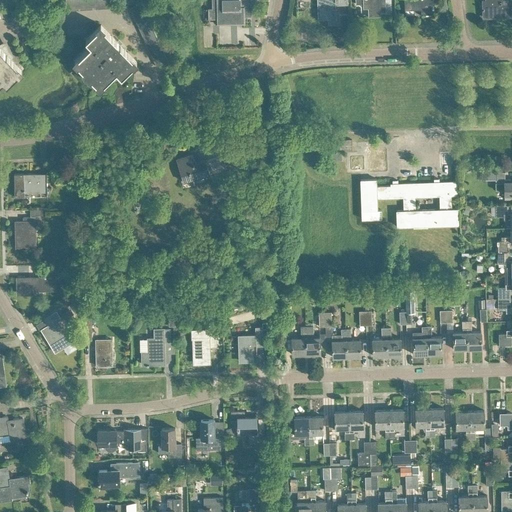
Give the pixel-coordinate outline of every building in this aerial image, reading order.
[(91,0),(92,8),(99,8),(98,0),(91,0)] [(212,0),(212,7),(207,7),(208,17),(218,17),(218,21),(236,21),(236,22),(244,22),(243,14),(248,14),(248,8),(250,8),(249,0),(212,0)] [(318,0),(319,7),(318,8),(318,12),(319,12),(319,17),(329,17),(329,22),(338,22),(337,13),(335,13),(335,3),(347,3),(347,0),(318,0)] [(355,0),(355,4),(363,3),(363,8),(368,7),(368,16),(380,15),(379,11),(385,11),(384,0),(355,0)] [(404,0),(404,9),(421,9),(421,14),(433,14),(432,0),(404,0)] [(483,0),(482,0),(482,16),(511,15),(511,0),(483,0)] [(132,13),(143,8),(141,2),(129,7),(132,13)] [(135,19),(146,14),(143,8),(132,13),(135,19)] [(137,25),(149,20),(146,14),(135,19),(137,25)] [(140,31),(151,25),(149,20),(137,25),(140,31)] [(121,75),(136,61),(101,24),(85,39),(91,44),(74,60),(100,86),(116,70),(121,75)] [(143,36),(154,31),(151,25),(140,31),(143,36)] [(145,42),(157,37),(154,31),(143,36),(145,42)] [(148,48),(159,43),(157,37),(145,42),(148,48)] [(151,54),(162,49),(159,43),(148,48),(151,54)] [(7,84),(22,69),(0,46),(0,82),(3,80),(7,84)] [(162,49),(151,54),(153,60),(165,54),(162,49)] [(351,140),(332,140),(332,151),(351,151),(351,140)] [(332,160),(341,160),(341,152),(332,152),(332,160)] [(195,162),(192,153),(176,158),(184,185),(193,182),(192,178),(221,169),(217,155),(195,162)] [(495,172),(495,162),(488,162),(488,172),(481,172),(482,179),(495,179),(495,189),(504,189),(504,198),(511,198),(511,180),(510,180),(510,178),(505,178),(504,171),(495,172)] [(47,191),(47,173),(23,173),(14,173),(14,196),(24,196),(24,192),(47,191)] [(397,179),(392,180),(392,183),(390,183),(390,185),(376,185),(376,178),(360,179),(361,218),(381,218),(381,209),(377,210),(377,197),(403,196),(403,209),(396,210),(397,226),(459,224),(458,207),(451,208),(451,195),(457,194),(457,181),(439,181),(439,178),(433,178),(433,181),(397,183),(397,179)] [(222,179),(215,181),(218,188),(225,186),(222,179)] [(510,227),(511,227),(511,213),(508,213),(508,204),(491,204),(491,215),(496,215),(496,216),(503,216),(503,219),(510,219),(510,227)] [(15,221),(16,247),(36,246),(36,233),(36,219),(35,219),(35,216),(22,217),(22,220),(15,221)] [(496,252),(509,251),(509,241),(511,241),(511,227),(510,227),(510,236),(504,236),(504,240),(496,240),(496,252)] [(505,274),(511,274),(511,260),(509,260),(509,251),(496,252),(497,263),(504,263),(505,274)] [(16,294),(36,293),(36,290),(55,290),(55,267),(39,267),(39,276),(16,276),(16,294)] [(497,298),(510,297),(510,288),(511,288),(511,274),(505,274),(505,286),(497,286),(497,298)] [(511,312),(511,306),(510,306),(510,297),(497,298),(498,309),(505,309),(505,312),(511,312)] [(79,315),(71,303),(64,307),(72,320),(79,315)] [(48,325),(43,328),(52,342),(50,343),(55,351),(63,346),(66,352),(77,346),(72,339),(69,340),(57,320),(61,318),(56,311),(44,318),(48,325)] [(453,348),(467,348),(466,320),(462,320),(462,328),(463,328),(463,331),(453,331),(453,348)] [(466,320),(467,348),(481,348),(481,330),(470,331),(470,327),(471,327),(471,320),(466,320)] [(305,322),(305,325),(306,353),(320,353),(319,335),(314,336),(313,325),(312,325),(312,321),(305,322)] [(292,354),(306,353),(305,325),(300,325),(300,333),(302,333),(302,336),(291,336),(292,354)] [(427,353),(426,325),(421,325),(422,333),(423,333),(423,336),(412,337),(413,354),(427,353)] [(426,325),(427,353),(441,353),(441,336),(430,336),(430,333),(431,333),(431,325),(426,325)] [(240,360),(256,360),(256,344),(263,344),(262,329),(262,326),(255,326),(255,334),(239,334),(240,360)] [(373,355),(387,355),(386,326),(381,327),(381,334),(383,334),(383,337),(372,338),(373,355)] [(386,326),(387,355),(401,354),(400,337),(390,337),(389,334),(391,334),(391,326),(386,326)] [(148,343),(137,343),(138,356),(142,355),(142,364),(164,363),(163,342),(170,342),(170,328),(163,328),(154,328),(154,337),(148,338),(148,343)] [(210,328),(191,329),(191,339),(194,339),(194,362),(210,361),(210,345),(217,345),(216,333),(216,330),(210,330),(210,328)] [(332,356),(346,356),(345,328),(341,328),(341,336),(342,335),(342,339),(332,339),(332,356)] [(345,328),(346,356),(360,355),(360,338),(349,339),(349,335),(350,335),(350,328),(345,328)] [(511,329),(506,329),(506,333),(498,333),(498,345),(511,344),(511,335),(511,334),(511,329)] [(96,365),(112,365),(111,338),(95,339),(96,365)] [(430,436),(429,407),(415,408),(415,425),(422,425),(423,428),(425,428),(425,436),(430,436)] [(429,407),(430,436),(435,435),(434,428),(433,428),(433,425),(444,424),(443,407),(429,407)] [(389,409),(390,437),(394,437),(394,429),(393,429),(393,426),(403,426),(403,408),(389,409)] [(385,437),(390,437),(389,409),(375,409),(375,426),(386,426),(386,429),(385,429),(385,437)] [(469,410),(470,438),(475,438),(475,430),(474,430),(473,427),(484,427),(483,409),(469,410)] [(244,410),(231,411),(231,432),(248,431),(249,441),(259,441),(259,431),(256,431),(256,416),(244,416),(244,410)] [(344,438),(349,438),(348,410),(334,411),(335,428),(345,428),(345,431),(344,431),(344,438)] [(348,410),(349,438),(354,438),(354,431),(352,431),(352,427),(363,427),(362,410),(348,410)] [(466,438),(470,438),(469,410),(455,411),(456,428),(467,427),(467,431),(465,431),(466,438)] [(511,421),(511,422),(511,412),(499,413),(500,424),(507,424),(507,428),(511,427),(511,421)] [(0,416),(0,435),(9,434),(9,438),(25,435),(22,417),(7,419),(7,415),(0,416)] [(308,416),(309,444),(314,443),(313,436),(312,436),(312,433),(323,432),(322,415),(308,416)] [(308,416),(294,416),(294,423),(288,424),(289,437),(304,437),(304,444),(309,444),(308,416)] [(214,421),(214,419),(200,419),(201,437),(207,437),(207,448),(220,448),(220,434),(221,434),(221,421),(214,421)] [(146,450),(146,427),(123,428),(123,430),(116,430),(116,428),(98,429),(98,444),(105,444),(105,445),(106,448),(109,450),(112,450),(115,448),(116,444),(116,441),(128,441),(128,450),(146,450)] [(175,444),(175,427),(161,427),(162,445),(158,445),(158,452),(168,452),(168,457),(181,456),(181,444),(175,444)] [(370,464),(370,453),(369,440),(363,441),(364,451),(357,452),(358,464),(370,464)] [(500,459),(511,459),(511,444),(508,444),(508,448),(500,448),(500,459)] [(511,459),(500,459),(500,471),(508,470),(508,474),(511,473),(511,459)] [(247,472),(265,471),(265,460),(254,461),(254,466),(247,466),(247,472)] [(99,488),(108,488),(108,484),(119,484),(119,476),(139,475),(139,461),(116,462),(116,469),(99,469),(99,485),(99,488)] [(371,476),(371,488),(377,488),(377,474),(382,474),(381,464),(377,464),(370,464),(371,476)] [(492,484),(491,465),(483,465),(483,473),(485,473),(485,484),(492,484)] [(9,477),(8,466),(0,467),(0,500),(12,499),(11,495),(28,493),(28,494),(29,494),(28,483),(30,483),(29,475),(9,477)] [(411,487),(411,475),(411,466),(399,467),(400,475),(405,475),(405,487),(411,487)] [(175,485),(186,485),(186,474),(174,475),(175,485)] [(210,484),(222,484),(222,474),(210,474),(210,484)] [(458,511),(467,511),(473,511),(472,484),(467,484),(467,492),(469,492),(469,495),(458,495),(458,511)] [(472,484),(473,511),(487,511),(486,494),(476,495),(476,491),(477,491),(477,484),(472,484)] [(241,503),(234,503),(233,511),(256,511),(256,507),(254,507),(254,503),(263,502),(262,487),(248,487),(249,503),(241,503)] [(297,511),(311,511),(310,489),(306,489),(306,497),(307,497),(307,500),(297,500),(297,511)] [(310,489),(311,511),(325,511),(325,499),(314,500),(314,497),(315,496),(315,489),(310,489)] [(418,511),(432,511),(432,489),(427,489),(427,497),(428,497),(429,500),(418,500),(418,511)] [(432,489),(432,511),(446,511),(446,500),(436,500),(435,497),(437,497),(436,489),(432,489)] [(511,489),(501,490),(501,511),(511,510),(511,489)] [(377,511),(392,511),(391,490),(385,490),(385,501),(378,502),(377,511)] [(391,490),(392,511),(406,511),(406,496),(405,496),(405,497),(396,497),(396,490),(391,490)] [(337,511),(351,511),(351,492),(346,492),(346,499),(348,499),(348,503),(337,503),(337,511)] [(351,492),(351,511),(365,511),(365,502),(355,502),(355,499),(356,499),(356,492),(351,492)] [(197,511),(210,511),(211,509),(223,509),(222,496),(203,497),(204,508),(197,508),(197,511)] [(160,511),(174,511),(181,510),(181,498),(167,498),(167,509),(161,509),(160,511)] [(135,511),(135,503),(127,503),(116,503),(116,509),(100,510),(100,511),(135,511)]
